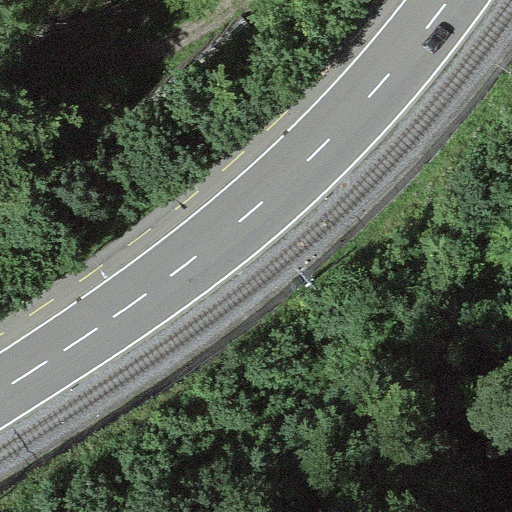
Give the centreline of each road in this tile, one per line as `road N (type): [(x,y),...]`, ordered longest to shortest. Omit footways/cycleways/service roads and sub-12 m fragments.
road 1 (secondary): [(451,0),(391,78),(274,194),(150,293),(0,389)]
road 2 (track): [(237,0),(139,56),(0,62)]
